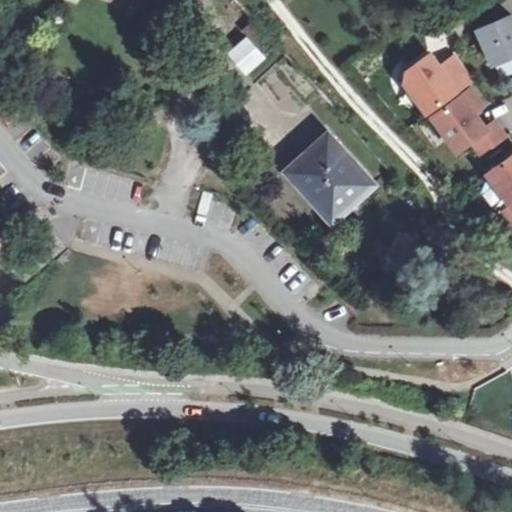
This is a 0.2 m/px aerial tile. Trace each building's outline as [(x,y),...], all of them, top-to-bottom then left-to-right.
[(511,14),(479,28),(493,63),(511,54),(511,14)] [(241,29),(249,38),(262,52),(271,43),(253,19),(241,29)] [(262,52),(249,38),(230,54),(247,70),(264,55),(262,52)] [(408,68),(406,81),(428,112),(475,79),(457,54),(441,65),(431,52),(408,68)] [(471,87),(433,114),(457,149),(471,138),(481,151),(505,134),(495,120),(486,127),(477,114),(474,109),(483,103),(471,87)] [(374,184),(328,134),(288,170),(326,213),(342,198),(350,206),(374,184)] [(511,153),(487,171),(511,204),(503,210),(511,222),(511,153)] [(342,198),(326,213),(334,221),(350,206),(342,198)]
